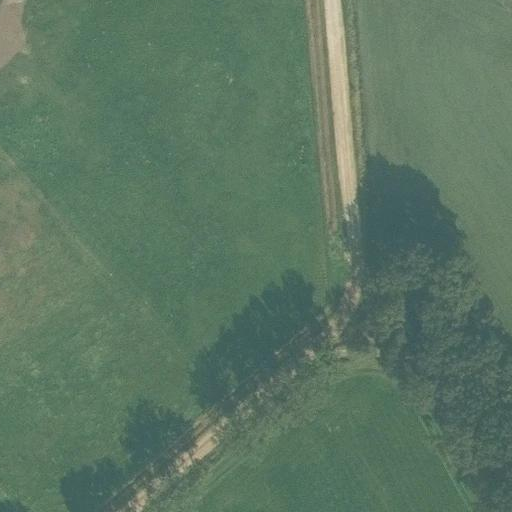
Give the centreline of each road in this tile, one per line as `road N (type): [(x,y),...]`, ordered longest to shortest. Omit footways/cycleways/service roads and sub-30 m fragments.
road 1 (track): [(332,0),(355,272),(351,302),(336,324)]
road 2 (track): [(336,324),(314,352),(127,511)]
road 3 (track): [(336,324),(387,339),(417,307),(441,303),(511,437)]
